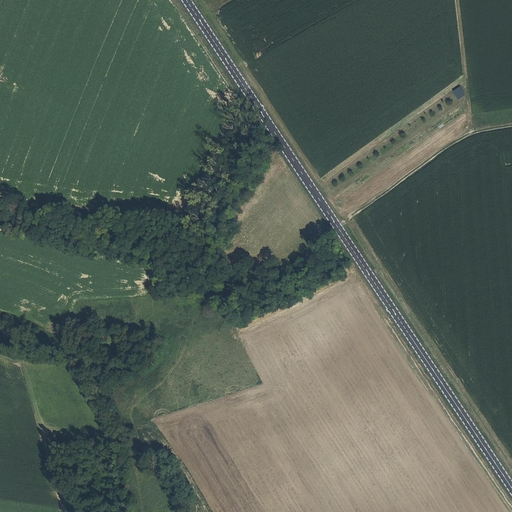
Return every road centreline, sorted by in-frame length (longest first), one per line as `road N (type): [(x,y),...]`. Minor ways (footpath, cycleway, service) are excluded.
road 1 (secondary): [(511,485),(186,0)]
road 2 (track): [(336,224),(303,258),(171,305),(162,322)]
road 3 (track): [(67,511),(16,356),(0,350)]
road 4 (track): [(336,224),(472,129)]
road 5 (track): [(472,129),(458,0)]
